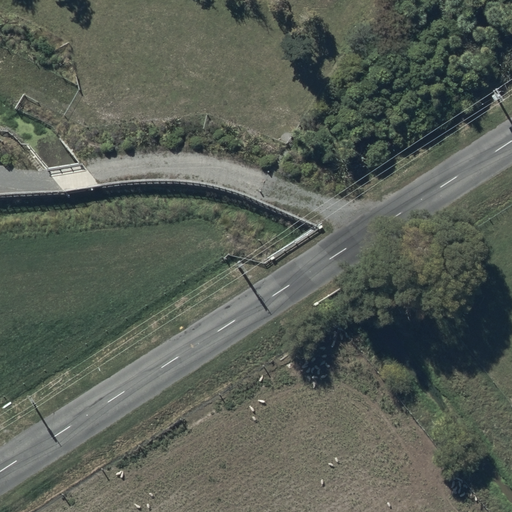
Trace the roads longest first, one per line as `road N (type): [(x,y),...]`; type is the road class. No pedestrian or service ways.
road 1 (tertiary): [(0,473),(511,138)]
road 2 (track): [(363,235),(263,177),(207,163),(113,169)]
